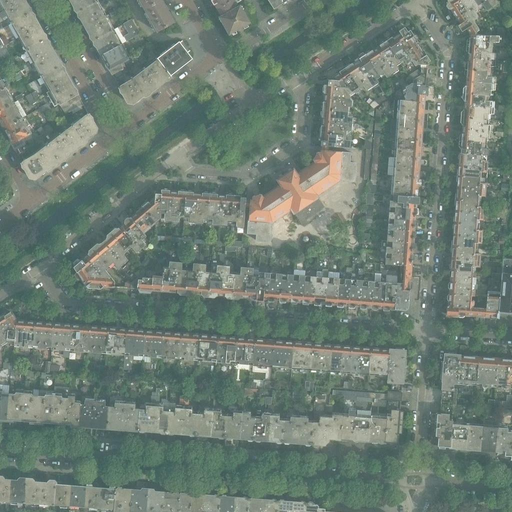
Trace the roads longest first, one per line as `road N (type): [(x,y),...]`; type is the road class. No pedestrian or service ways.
road 1 (residential): [(425,332),(73,304),(39,267)]
road 2 (residential): [(0,450),(392,480)]
road 3 (residential): [(425,332),(446,54),(412,2)]
road 4 (residential): [(296,78),(297,141),(253,173),(191,172),(177,154)]
road 5 (residential): [(177,154),(39,267)]
road 6 (residential): [(36,0),(113,136)]
road 7 (residential): [(127,125),(57,0)]
road 8 (residential): [(296,78),(177,154)]
road 9 (residential): [(412,2),(296,78)]
road 10 (residential): [(416,453),(425,332)]
